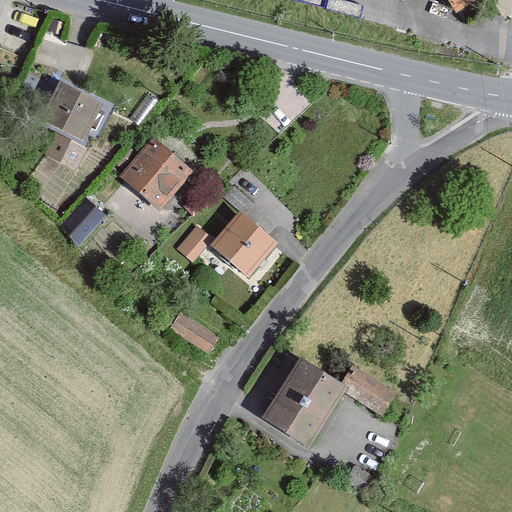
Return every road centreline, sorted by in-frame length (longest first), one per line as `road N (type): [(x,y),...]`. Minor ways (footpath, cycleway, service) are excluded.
road 1 (unclassified): [(396,169),(259,336),(163,511)]
road 2 (tertiary): [(393,71),(133,0)]
road 3 (unclassified): [(511,108),(396,169)]
road 4 (tertiary): [(511,100),(393,71)]
